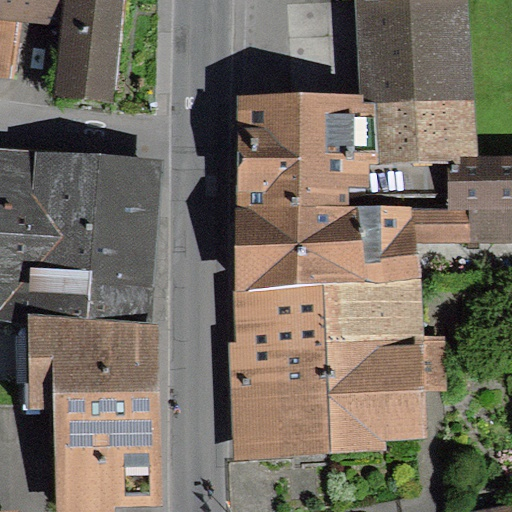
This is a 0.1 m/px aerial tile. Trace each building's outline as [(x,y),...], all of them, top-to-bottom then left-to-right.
[(66,18),(60,93),(115,99),(126,3),(99,0),(0,0),(0,74),(11,75),(16,14),(66,18)] [(465,26),(464,0),(366,0),(372,107),(472,104),(465,26)] [(472,106),(472,104),(372,107),(378,195),(458,195),(458,161),(475,161),(472,106)] [(249,188),(248,212),(335,212),(336,188),(361,188),(361,169),(369,169),(364,133),(351,134),(350,125),(339,114),(260,114),(249,125),(249,188)] [(511,212),(511,161),(475,161),(458,161),(458,195),(458,212),(511,212)] [(137,286),(45,280),(52,171),(0,167),(0,322),(38,331),(38,321),(135,329),(137,286)] [(141,221),(144,178),(52,171),(45,280),(137,286),(137,282),(150,282),(154,222),(141,221)] [(272,292),(323,288),(336,287),(335,214),(335,212),(248,212),(248,292),(244,292),(244,294),(272,292)] [(364,284),(364,286),(409,283),(404,242),(511,241),(511,213),(355,215),(335,214),(336,287),(364,284)] [(376,347),(376,314),(416,312),(415,286),(414,282),(409,283),(364,286),(364,284),(336,287),(323,288),(325,350),(376,347)] [(304,351),(325,350),(323,288),(272,292),(244,294),(247,335),(274,331),(275,336),(276,353),(304,351)] [(150,499),(147,330),(135,329),(38,321),(38,331),(39,407),(62,406),(65,510),(107,510),(107,500),(150,499)] [(325,350),(329,440),(416,434),(414,381),(377,382),(377,361),(376,347),(325,350)] [(304,351),(290,442),(329,440),(325,350),(304,351)] [(239,366),(242,443),(290,442),(304,351),(276,353),(277,364),(239,366)]
